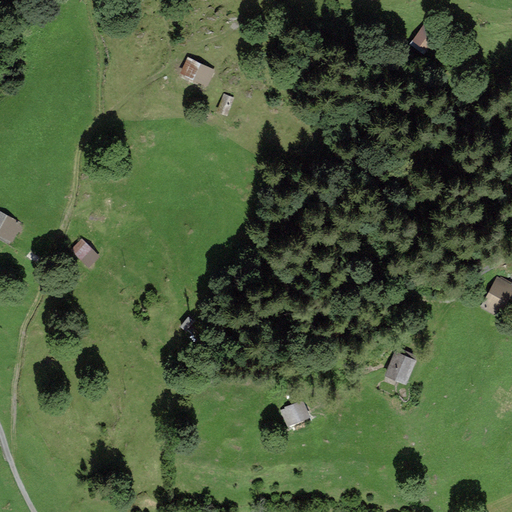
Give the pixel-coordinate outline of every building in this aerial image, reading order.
[(414,41),(425,49),(438,32),(426,24),(414,41)] [(459,47),(458,64),(468,65),(469,49),(459,47)] [(212,73),(214,74),(215,71),(207,67),(208,65),(190,56),(184,69),(208,81),(212,73)] [(227,93),(221,108),(228,110),(234,96),(227,93)] [(0,208),(0,227),(12,235),(21,221),(20,220),(21,219),(20,219),(19,220),(0,208)] [(75,246),(91,261),(99,253),(84,237),(75,246)] [(499,280),(486,304),(497,310),(510,286),(499,280)] [(190,315),(183,323),(188,327),(195,319),(190,315)] [(396,351),(387,372),(405,379),(414,359),(396,351)] [(284,407),(289,420),(307,413),(302,400),(284,407)]
